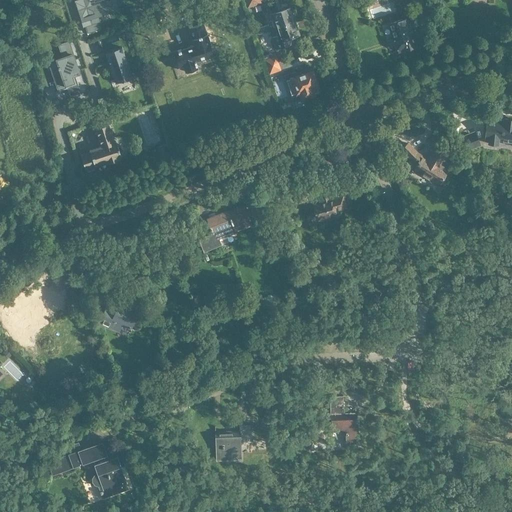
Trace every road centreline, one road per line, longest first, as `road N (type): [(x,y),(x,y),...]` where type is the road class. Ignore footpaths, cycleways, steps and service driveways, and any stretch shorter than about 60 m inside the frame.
road 1 (residential): [(165,406),(300,361),(402,353),(417,313),(416,282),(360,123)]
road 2 (residential): [(0,258),(360,123)]
road 3 (residential): [(360,123),(511,63)]
road 4 (residential): [(360,123),(316,0)]
